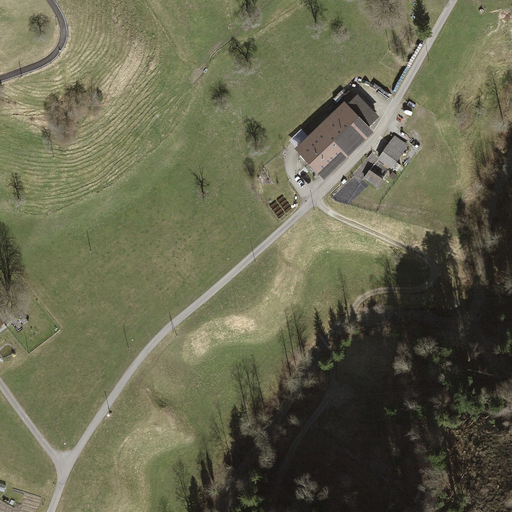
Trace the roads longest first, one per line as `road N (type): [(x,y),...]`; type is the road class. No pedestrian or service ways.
road 1 (unclassified): [(51,511),(87,433),(145,351),(356,158),(452,0)]
road 2 (track): [(315,199),(428,258),(435,275),(426,287),(372,292),(355,304),(337,339),(328,395),(296,442),(269,511)]
